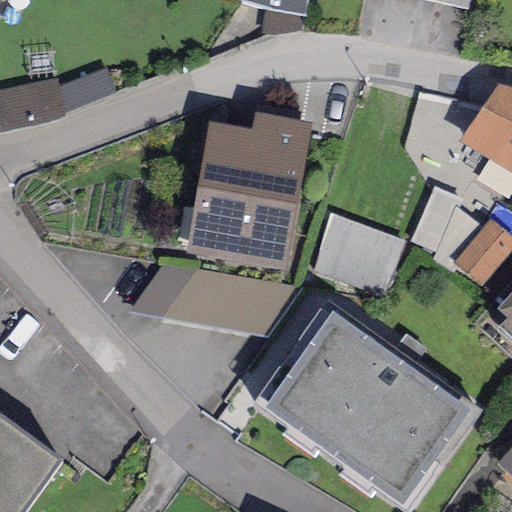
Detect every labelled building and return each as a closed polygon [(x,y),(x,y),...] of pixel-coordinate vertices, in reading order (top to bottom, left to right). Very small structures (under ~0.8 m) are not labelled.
[(305,0),(235,0),(235,4),(302,17),(305,0)] [(410,0),(466,12),(468,0),(410,0)] [(106,72),(58,91),(63,117),(116,97),(106,72)] [(56,81),(0,92),(0,137),(65,124),(63,117),(58,91),(56,81)] [(511,180),(511,95),(498,92),(459,147),(511,180)] [(249,139),(207,133),(186,262),(285,279),(309,131),(252,121),(249,139)] [(405,244),(329,216),(315,272),(383,295),(405,244)] [(288,290),(158,265),(131,310),(257,335),(288,290)] [(511,299),(487,326),(511,350),(511,299)] [(406,511),(468,422),(332,325),(263,422),(395,511),(406,511)] [(0,511),(28,511),(61,468),(0,423),(0,511)] [(511,452),(495,472),(511,486),(511,452)]
